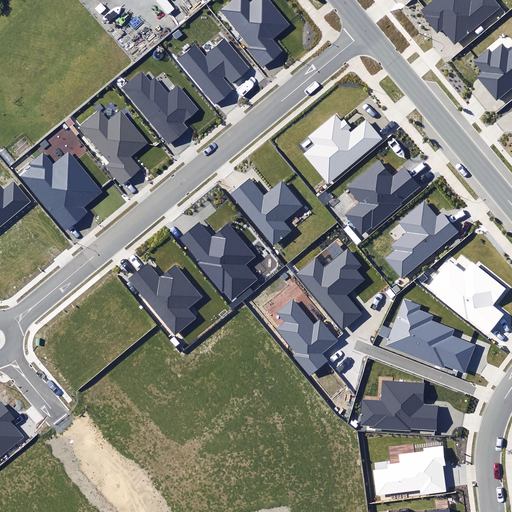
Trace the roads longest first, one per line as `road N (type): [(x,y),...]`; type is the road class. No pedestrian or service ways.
road 1 (residential): [(87,262),(365,30)]
road 2 (residential): [(511,205),(365,30)]
road 3 (residential): [(511,386),(489,435),(492,511)]
